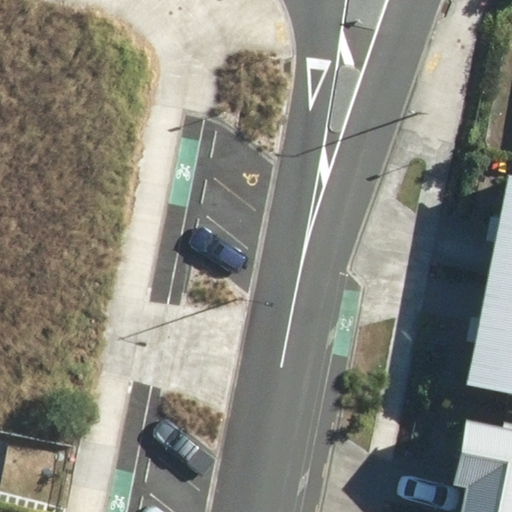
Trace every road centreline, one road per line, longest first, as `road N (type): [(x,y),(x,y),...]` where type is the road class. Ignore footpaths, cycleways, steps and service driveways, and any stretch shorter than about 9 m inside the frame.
road 1 (tertiary): [(411,0),(298,275)]
road 2 (tertiary): [(298,275),(316,0)]
road 3 (tertiary): [(298,275),(243,511)]
